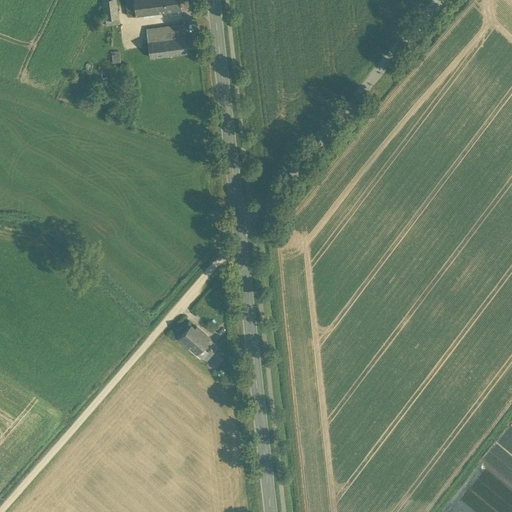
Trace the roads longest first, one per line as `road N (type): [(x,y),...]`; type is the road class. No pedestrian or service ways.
road 1 (residential): [(239,236),(0,511)]
road 2 (residential): [(439,0),(239,236)]
road 3 (secondary): [(239,236),(271,511)]
road 4 (secondary): [(213,0),(239,236)]
